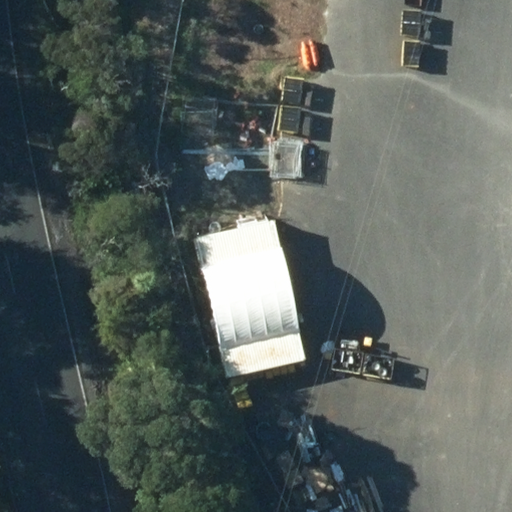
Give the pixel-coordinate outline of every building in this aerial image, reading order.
[(274,27),(194,21),(186,132),(267,137),(274,27)] [(318,325),(281,312),(251,394),(287,407),(318,325)] [(334,413),(302,403),(279,483),(311,493),(334,413)] [(371,432),(338,425),(323,502),(356,509),(371,432)] [(396,511),(411,451),(377,443),(359,511),(396,511)]
